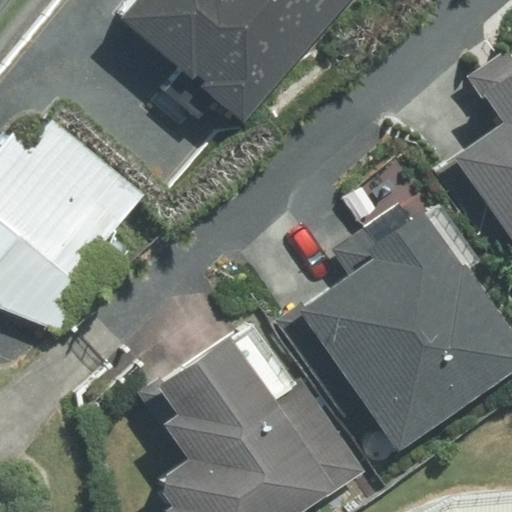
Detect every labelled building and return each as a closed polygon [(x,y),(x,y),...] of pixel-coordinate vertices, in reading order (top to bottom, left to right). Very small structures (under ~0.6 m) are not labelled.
[(113,0),(97,20),(222,123),(325,0),(113,0)] [(511,244),(511,56),(460,92),(482,123),(462,137),(437,154),(443,164),(431,172),(487,252),(499,244),(503,250),(511,244)] [(0,138),(0,299),(49,332),(58,321),(102,262),(85,248),(127,199),(36,119),(15,148),(0,138)] [(432,262),(396,211),(344,246),(349,261),(308,290),(279,310),(376,450),(507,360),(437,259),(432,262)] [(0,313),(49,332),(0,299),(0,313)] [(142,511),(274,511),(311,487),(318,497),(353,473),(286,377),(274,385),(236,331),(210,349),(203,339),(126,393),(142,416),(135,422),(160,458),(131,478),(150,506),(142,511)] [(511,511),(511,499),(499,497),(470,496),(442,500),(414,508),(404,511),(511,511)]
